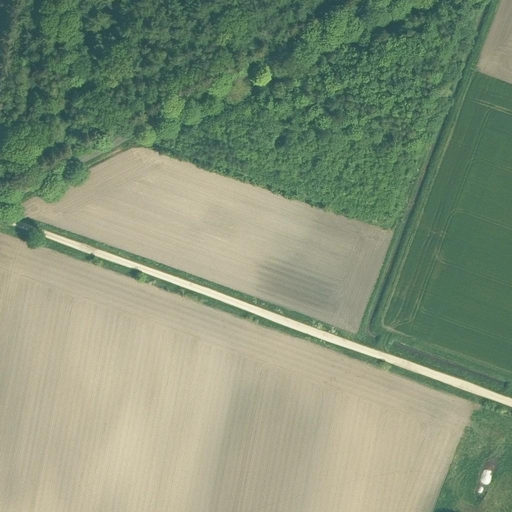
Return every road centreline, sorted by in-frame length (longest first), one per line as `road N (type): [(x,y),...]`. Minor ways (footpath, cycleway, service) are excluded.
road 1 (track): [(0,212),(511,399)]
road 2 (residential): [(0,202),(391,0)]
